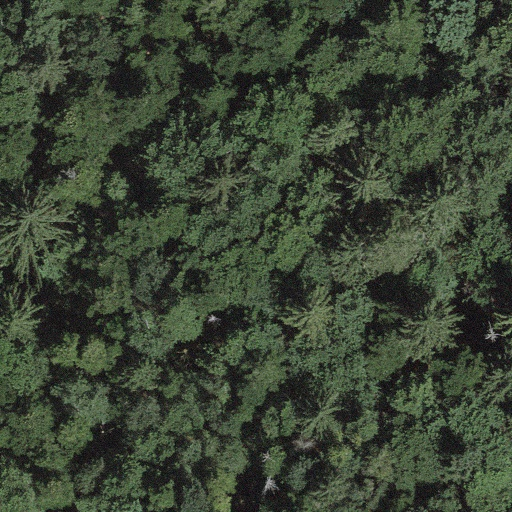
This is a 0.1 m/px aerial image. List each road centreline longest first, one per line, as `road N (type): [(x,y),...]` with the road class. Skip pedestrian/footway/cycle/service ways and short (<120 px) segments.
road 1 (track): [(0,285),(293,105),(430,57),(486,0)]
road 2 (track): [(83,234),(59,293),(47,362),(88,511)]
